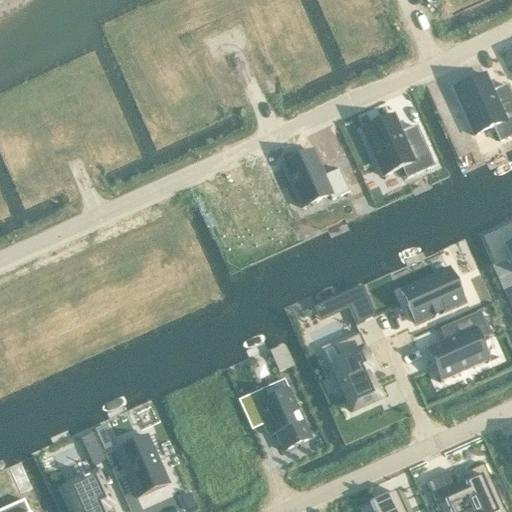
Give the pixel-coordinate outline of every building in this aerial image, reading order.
[(325,0),(333,16),(342,12),(348,25),(362,19),(367,29),(387,20),(384,15),(377,0),(325,0)] [(194,1),(136,26),(152,63),(190,46),(187,39),(207,30),(194,1)] [(276,7),(250,19),(253,24),(251,25),(271,70),(301,56),(298,50),(312,44),(295,6),(279,13),(276,7)] [(191,65),(159,79),(168,100),(180,95),(189,117),(235,97),(223,71),(210,77),(207,72),(196,77),(191,65)] [(484,76),(452,91),(473,138),(493,129),(500,144),(511,138),(511,99),(507,88),(492,94),(484,76)] [(101,95),(74,108),(95,155),(122,143),(101,95)] [(9,147),(2,150),(16,182),(23,179),(29,192),(53,181),(44,160),(46,159),(40,147),(58,139),(40,99),(39,100),(45,113),(6,130),(12,143),(8,145),(9,147)] [(392,116),(360,130),(381,177),(401,169),(405,178),(432,166),(414,127),(400,133),(392,116)] [(312,153),(281,167),(301,210),(329,198),(331,202),(349,194),(338,172),(323,179),(312,153)] [(212,197),(206,199),(224,240),(242,231),(245,238),(270,227),(277,241),(276,242),(280,251),(295,244),(295,246),(300,244),(275,189),(267,192),(268,194),(257,199),(250,183),(234,190),(232,186),(227,188),(227,189),(226,189),(226,190),(225,190),(225,191),(225,192),(225,193),(213,198),(212,197)] [(171,215),(140,229),(158,268),(187,255),(177,233),(179,232),(171,215)] [(461,242),(448,248),(461,277),(474,272),(461,242)] [(105,247),(76,260),(95,303),(111,296),(114,303),(136,294),(122,263),(114,267),(105,247)] [(448,271),(400,292),(415,325),(433,317),(442,313),(463,304),(448,271)] [(24,301),(22,302),(36,332),(82,312),(64,273),(63,274),(64,276),(54,281),(52,278),(51,278),(51,279),(43,283),(40,278),(25,285),(32,300),(25,303),(24,301)] [(362,288),(313,310),(313,311),(314,311),(319,324),(347,311),(354,326),(354,327),(375,318),(362,288)] [(0,313),(0,352),(24,342),(18,329),(9,333),(0,313)] [(426,349),(425,350),(440,384),(441,384),(440,383),(488,361),(488,363),(489,362),(489,361),(480,341),(490,337),(491,337),(480,313),(439,331),(444,343),(426,351),(426,349)] [(359,336),(332,348),(338,362),(334,364),(340,377),(336,379),(345,400),(351,414),(379,401),(366,373),(369,372),(370,372),(366,363),(369,362),(371,362),(359,336)] [(261,392),(238,402),(251,432),(264,426),(269,438),(275,436),(283,453),(310,441),(288,393),(284,383),(261,392)] [(146,437),(115,451),(137,500),(168,486),(146,437)] [(321,444),(314,447),(317,455),(325,451),(321,444)] [(100,449),(88,455),(94,467),(105,462),(100,449)] [(467,493),(436,506),(438,511),(504,511),(503,508),(502,508),(483,466),(468,472),(470,477),(473,482),(464,486),(467,493)] [(82,480),(64,488),(74,511),(104,511),(113,507),(97,473),(87,477),(86,475),(81,477),(82,480)] [(434,481),(426,484),(434,503),(442,499),(434,481)] [(403,511),(395,494),(358,510),(358,511),(403,511)] [(188,495),(180,498),(186,511),(194,509),(188,495)] [(27,511),(23,502),(0,511),(27,511)]
